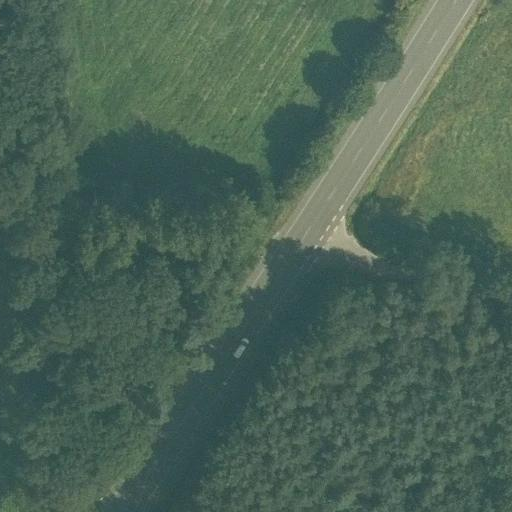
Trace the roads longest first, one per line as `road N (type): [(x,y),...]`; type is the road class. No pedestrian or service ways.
road 1 (secondary): [(295,248),(122,511)]
road 2 (secondary): [(457,0),(295,248)]
road 3 (unclassified): [(511,290),(396,275),(295,248)]
